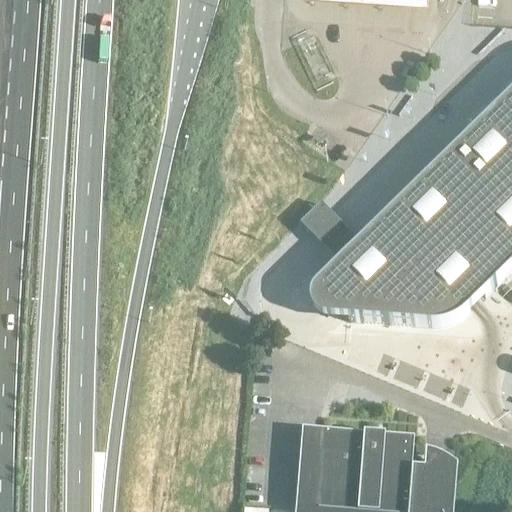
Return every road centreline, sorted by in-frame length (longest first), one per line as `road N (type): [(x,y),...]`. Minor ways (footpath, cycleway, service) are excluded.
road 1 (trunk): [(104,511),(196,0)]
road 2 (motorway): [(37,511),(66,0)]
road 3 (trunk): [(78,511),(98,0)]
road 4 (trunk): [(27,0),(0,507)]
road 5 (unclassified): [(266,0),(271,60),(286,93),(337,120),(376,108),(434,33),(436,0)]
